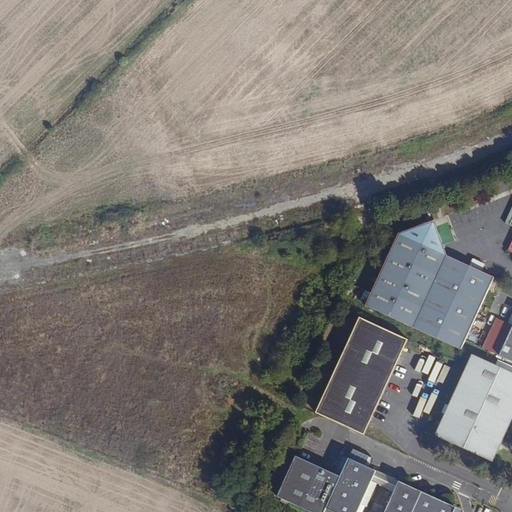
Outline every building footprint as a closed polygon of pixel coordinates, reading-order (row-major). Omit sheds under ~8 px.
[(462,352),(495,280),(448,258),(436,223),(401,239),(369,310),(462,352)] [(365,437),(408,340),(358,317),(314,414),(365,437)] [(511,333),(501,357),(511,362),(511,333)] [(511,372),(475,356),(470,368),(511,387),(511,372)] [(505,442),(511,427),(511,387),(470,368),(439,437),(495,462),(501,449),(505,448),(505,442)] [(367,468),(371,459),(356,452),(351,461),(367,468)] [(361,511),(374,484),(379,473),(367,468),(351,461),(343,479),(298,459),(280,500),(305,511),(328,511),(329,511),(330,511),(361,511)] [(396,494),(401,483),(379,473),(374,484),(380,487),(396,494)] [(370,510),(380,487),(374,484),(361,511),(367,511),(369,509),(370,510)] [(459,511),(460,509),(403,484),(398,495),(389,511),(459,511)]
